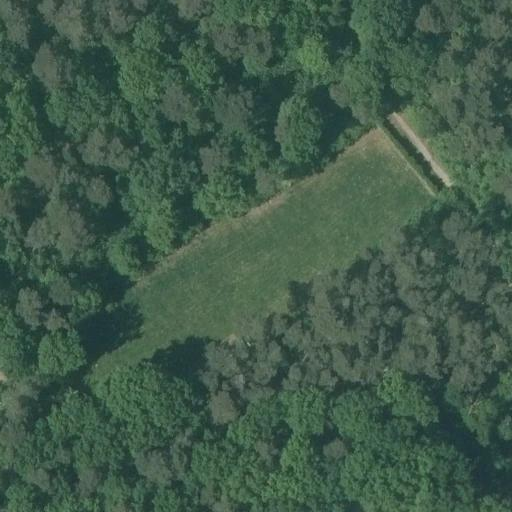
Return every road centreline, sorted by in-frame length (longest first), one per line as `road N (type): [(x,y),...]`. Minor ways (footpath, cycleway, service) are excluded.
road 1 (track): [(343,508),(0,383)]
road 2 (track): [(511,305),(370,49),(364,0)]
road 3 (track): [(501,511),(478,504),(343,508)]
